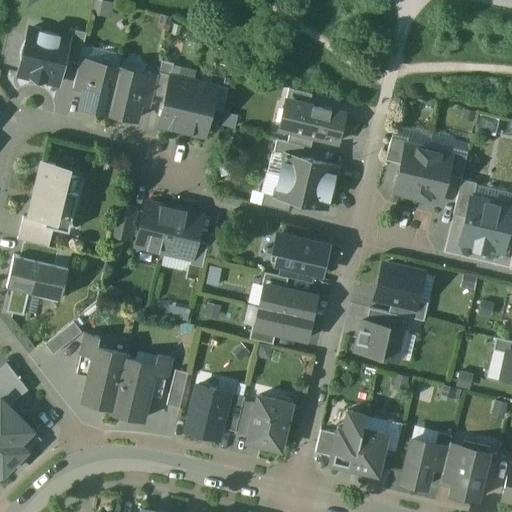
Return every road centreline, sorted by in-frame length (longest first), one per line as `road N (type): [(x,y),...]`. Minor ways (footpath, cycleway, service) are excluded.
road 1 (residential): [(353,237),(196,193),(154,156),(46,124),(10,141),(0,185)]
road 2 (residential): [(353,237),(293,497)]
road 3 (residential): [(409,0),(353,237)]
road 4 (residential): [(91,463),(139,460),(293,497)]
road 5 (residential): [(511,275),(353,237)]
road 6 (residential): [(0,336),(91,463)]
